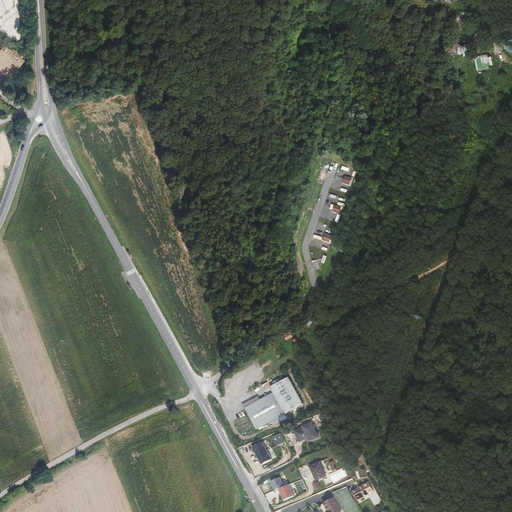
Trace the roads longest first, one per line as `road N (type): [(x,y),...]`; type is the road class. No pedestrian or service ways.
road 1 (secondary): [(94,206),(261,511)]
road 2 (track): [(511,224),(345,317),(314,322)]
road 3 (track): [(483,0),(500,85),(487,166),(511,213)]
road 4 (track): [(0,493),(195,392)]
